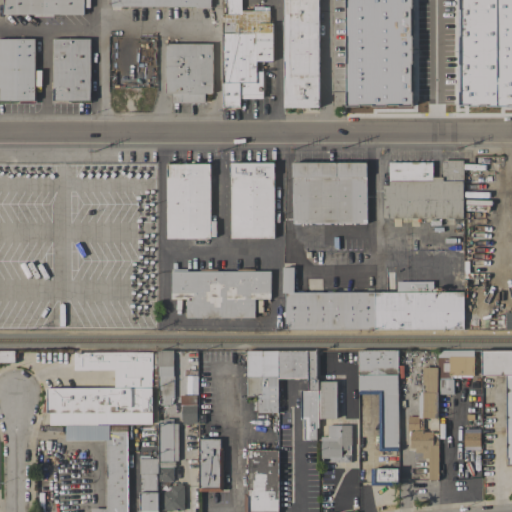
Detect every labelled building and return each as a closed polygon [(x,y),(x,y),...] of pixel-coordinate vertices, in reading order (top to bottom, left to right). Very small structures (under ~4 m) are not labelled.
[(84,0),(84,14),(53,14),(53,17),(34,17),(34,14),(4,14),(4,0),(84,0)] [(112,0),(210,0),(210,8),(194,8),(194,6),(112,7),(112,0)] [(222,14),(225,14),(225,12),(224,12),(224,8),(225,8),(225,3),(224,3),(224,0),(241,0),(241,11),(269,11),(269,23),(272,23),(272,61),(264,61),(264,64),(259,64),(259,61),(256,61),(256,68),(262,68),(262,98),(240,98),(240,108),(222,108),(222,14)] [(318,0),(319,107),(285,107),(284,0),(318,0)] [(494,55),(494,34),(511,34),(511,77),(508,77),(508,79),(492,79),(492,55),(494,55)] [(36,103),(19,104),(19,101),(0,101),(0,39),(11,39),(11,36),(16,36),(16,39),(35,39),(36,103)] [(154,38),(138,39),(139,65),(155,64),(154,38)] [(90,101),(68,101),(68,103),(52,103),(52,93),(53,93),(53,39),(90,39),(90,101)] [(212,93),(204,93),(204,103),(172,103),(172,93),(165,93),(165,44),(212,44),(212,93)] [(383,218),(383,185),(389,185),(389,162),(432,162),(432,177),(442,177),(442,160),(463,160),(463,219),(383,218)] [(293,224),(292,163),(366,162),(367,223),(293,224)] [(230,163),(274,163),(274,238),(231,238),(230,163)] [(210,164),(210,238),(166,238),(167,164),(210,164)] [(374,330),(285,330),(285,293),(283,293),(283,267),(293,267),(293,292),(297,292),(297,291),(303,291),(303,292),(327,292),(327,291),(332,291),(332,292),(373,292),(374,330)] [(186,317),(186,299),(171,299),(171,269),(187,269),(187,271),(200,271),(200,269),(219,269),(219,271),(237,271),(237,269),(254,269),(254,271),(270,271),(270,299),(254,299),(254,317),(186,317)] [(397,292),(397,281),(433,281),(433,289),(435,289),(435,292),(463,292),(464,330),(374,330),(373,292),(397,292)] [(0,350),(15,350),(15,353),(18,353),(18,358),(15,358),(15,363),(0,363),(0,350)] [(114,376),(112,376),(112,370),(114,370),(74,370),(74,364),(65,364),(65,354),(70,354),(70,355),(73,355),(73,352),(122,352),(122,350),(151,350),(151,352),(152,352),(152,353),(156,353),(157,384),(151,384),(151,388),(114,388),(114,376)] [(171,405),(158,405),(158,366),(157,366),(157,350),(173,350),(173,376),(174,376),(174,398),(171,405)] [(398,451),(378,451),(378,394),(358,394),(358,350),(398,350),(398,451)] [(184,394),(196,394),(196,351),(185,351),(184,394)] [(277,413),(257,413),(257,411),(253,410),(253,401),(256,401),(256,396),(247,396),(247,351),(277,351),(277,378),(277,413)] [(277,351),(316,351),(316,370),(319,370),(319,375),(318,375),(318,381),(318,419),(318,427),(316,427),(316,440),(303,440),(303,419),(300,419),(300,391),(307,391),(307,378),(277,378),(277,351)] [(474,375),(474,376),(472,376),(472,377),(452,377),(452,379),(453,379),(453,387),(454,387),(454,393),(453,393),(453,394),(439,394),(439,379),(438,379),(438,351),(481,351),(481,375),(474,375)] [(481,351),(511,351),(511,466),(505,466),(505,376),(481,376),(481,375),(481,351)] [(437,418),(422,418),(422,430),(424,430),(424,432),(432,432),(432,433),(438,433),(438,480),(428,480),(428,458),(422,458),(422,453),(415,453),(415,448),(410,448),(410,430),(407,430),(407,416),(418,417),(418,392),(417,392),(417,367),(437,367),(437,418)] [(336,381),(336,419),(318,419),(318,381),(336,381)] [(151,388),(151,424),(97,424),(97,425),(49,425),(49,413),(46,413),(46,411),(44,411),(44,398),(46,398),(46,393),(45,393),(45,390),(46,390),(46,388),(114,388),(151,388)] [(196,395),(197,405),(180,405),(180,395),(196,395)] [(192,423),(192,424),(182,424),(182,421),(181,421),(181,405),(196,405),(196,423),(192,423)] [(158,420),(163,420),(163,419),(173,419),(173,424),(178,424),(178,461),(158,461),(158,458),(158,420)] [(90,511),(90,509),(106,509),(106,431),(108,431),(108,425),(127,425),(127,511),(90,511)] [(351,425),(351,445),(350,445),(350,462),(329,462),(329,458),(321,458),(321,437),(327,437),(327,425),(351,425)] [(480,432),(480,446),(464,446),(463,432),(480,432)] [(198,439),(220,439),(220,448),(222,448),(223,491),(198,491),(198,439)] [(278,511),(244,511),(244,493),(247,493),(247,472),(245,472),(245,470),(248,470),(247,450),(278,450),(278,511)] [(158,474),(156,474),(156,492),(158,492),(158,511),(139,511),(139,459),(158,458),(158,461),(158,474)] [(158,481),(159,461),(175,462),(175,467),(173,467),(173,481),(158,481)] [(398,486),(371,485),(371,468),(398,469),(398,486)] [(184,510),(160,511),(160,491),(170,491),(170,486),(177,486),(177,483),(182,483),(182,486),(184,485),(184,510)]
